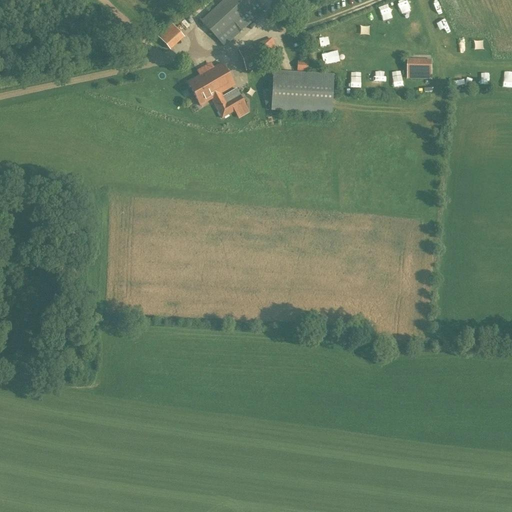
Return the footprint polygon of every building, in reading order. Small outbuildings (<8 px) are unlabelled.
[(264,10),(255,0),(223,0),(201,21),(224,47),(264,10)] [(178,18),(158,37),(173,54),(187,41),(188,43),(195,37),(194,35),(178,18)] [(251,46),(239,51),(246,71),(280,58),(272,38),(255,45),(255,47),(252,48),(251,46)] [(432,60),(408,60),(407,79),(432,80),(432,60)] [(297,61),(297,72),(308,73),(308,61),(297,61)] [(201,106),(212,100),(221,94),(235,86),(222,64),(188,84),(201,106)] [(273,72),(271,111),(331,115),(334,75),(273,72)] [(221,94),(212,100),(222,118),(245,105),(236,89),(223,97),(221,94)]
